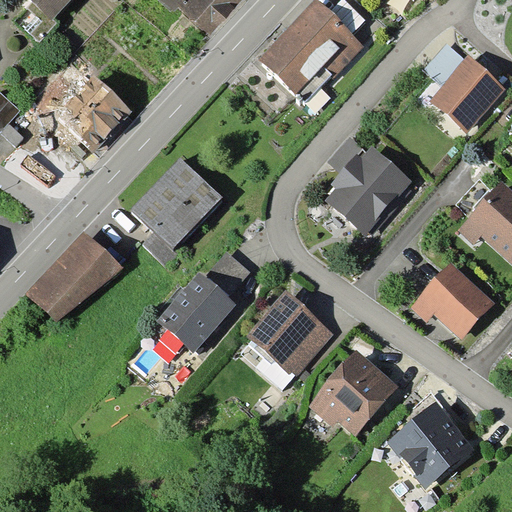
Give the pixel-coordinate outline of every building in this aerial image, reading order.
[(75,0),(20,0),(17,4),(48,31),(75,0)] [(160,0),(174,12),(179,7),(209,34),(239,0),(160,0)] [(362,53),(313,7),(254,68),(294,106),(324,74),(333,83),(362,53)] [(90,134),(158,62),(137,42),(69,114),(90,134)] [(425,74),(442,88),(463,63),(447,48),(425,74)] [(504,90),(467,59),(463,63),(442,88),(429,103),(466,134),(504,90)] [(20,116),(0,99),(0,139),(0,140),(20,116)] [(412,191),(368,153),(323,206),(367,243),(412,191)] [(223,208),(178,165),(130,215),(174,258),(223,208)] [(464,225),(511,267),(511,266),(511,198),(498,187),(464,225)] [(127,272),(81,240),(23,300),(55,330),(127,272)] [(226,257),(204,281),(228,303),(250,279),(226,257)] [(494,307),(450,266),(417,301),(462,342),(494,307)] [(232,311),(194,278),(153,325),(190,358),(232,311)] [(329,335),(283,296),(245,340),(291,380),(329,335)] [(396,389),(354,355),(311,406),(354,441),(396,389)] [(434,407),(385,447),(425,495),(474,455),(434,407)]
